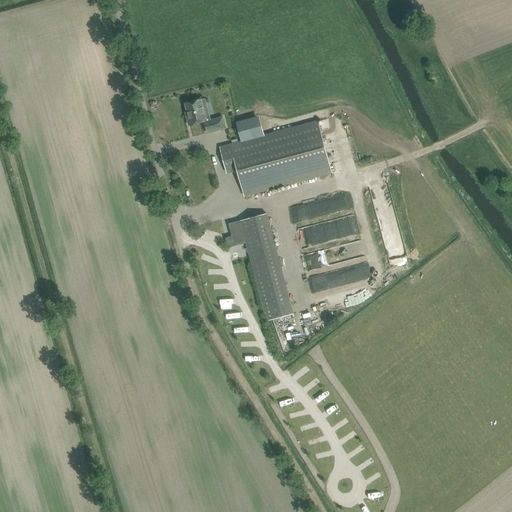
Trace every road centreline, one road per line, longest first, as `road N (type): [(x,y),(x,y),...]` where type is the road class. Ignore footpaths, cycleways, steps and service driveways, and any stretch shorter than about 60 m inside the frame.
road 1 (track): [(118,511),(0,115)]
road 2 (unclassified): [(196,300),(116,0)]
road 3 (track): [(196,300),(322,511)]
road 4 (track): [(427,152),(511,267)]
road 5 (track): [(362,171),(482,126)]
